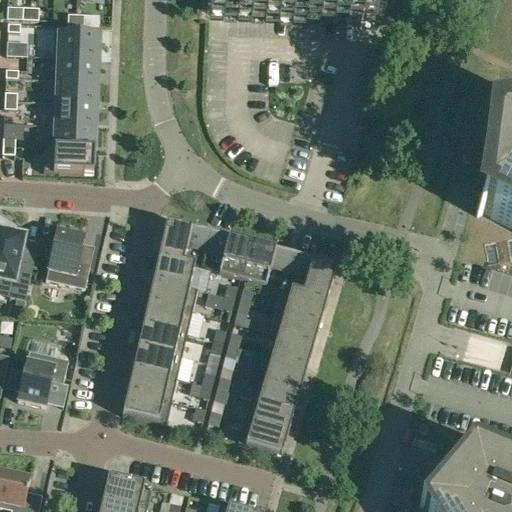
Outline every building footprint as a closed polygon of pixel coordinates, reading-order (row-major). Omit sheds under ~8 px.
[(206,0),(206,14),(209,14),(363,21),(363,22),(373,22),(376,22),(382,22),(388,0),(206,0)] [(30,24),(30,11),(22,11),(21,23),(30,24)] [(30,24),(38,24),(38,12),(30,11),(30,24)] [(67,30),(75,30),(75,18),(67,18),(67,30)] [(83,19),(75,18),(75,30),(83,31),(83,19)] [(7,27),(7,35),(19,36),(19,28),(7,27)] [(52,62),(57,62),(57,61),(97,63),(98,39),(53,37),(52,62)] [(96,85),(97,63),(57,61),(57,62),(56,84),(96,85)] [(5,82),(17,82),(17,74),(5,74),(5,82)] [(56,84),(55,106),(55,107),(95,108),(96,85),(56,84)] [(4,104),(16,105),(17,97),(4,96),(4,104)] [(16,105),(4,104),(4,112),(16,113),(16,105)] [(94,131),(95,108),(55,107),(55,106),(51,105),(49,130),(54,130),(54,129),(94,131)] [(53,152),(93,154),(94,131),(54,129),(54,130),(53,151),(53,152)] [(511,135),(501,137),(493,139),(488,134),(486,136),(492,140),(490,149),(487,169),(485,183),(482,205),(481,214),(475,217),(476,219),(482,215),(490,219),(491,220),(511,230),(511,135)] [(2,150),(14,151),(15,143),(2,142),(2,150)] [(14,151),(2,150),(2,158),(14,159),(14,151)] [(53,152),(53,151),(44,151),(43,175),(92,177),(93,154),(53,152)] [(166,226),(157,262),(194,270),(194,269),(182,266),(186,249),(205,254),(209,236),(166,226)] [(0,283),(12,286),(9,301),(24,304),(33,264),(19,262),(23,244),(24,239),(0,234),(0,283)] [(34,259),(50,263),(45,284),(84,293),(89,270),(78,267),(82,248),(83,241),(56,235),(54,244),(38,240),(36,247),(34,259)] [(229,242),(209,236),(205,254),(223,258),(218,277),(242,283),(251,247),(229,242)] [(251,247),(242,283),(265,289),(270,271),(288,275),(293,258),(273,253),(251,247)] [(302,299),(326,306),(336,271),(293,258),(288,275),(307,280),(302,299)] [(152,284),(196,294),(197,293),(189,291),(194,270),(157,262),(152,284)] [(152,284),(147,306),(191,317),(196,294),(152,284)] [(224,300),(234,303),(237,291),(227,289),(224,300)] [(242,293),(239,304),(249,307),(252,295),(242,293)] [(276,315),(319,328),(326,306),(302,299),(290,295),(284,316),(276,314),(276,315)] [(234,303),(224,300),(221,312),(231,314),(234,303)] [(246,319),(249,307),(239,304),(236,316),(246,319)] [(142,329),(186,339),(191,317),(147,306),(142,329)] [(319,328),(276,315),(269,337),(313,350),(319,328)] [(142,329),(137,351),(181,361),(186,339),(142,329)] [(216,333),(213,345),(222,347),(225,335),(216,333)] [(228,349),(238,351),(241,339),(231,337),(228,349)] [(306,371),(313,350),(269,337),(269,338),(277,340),(271,360),(263,358),(263,359),(306,371)] [(0,338),(0,350),(10,352),(12,341),(0,338)] [(219,359),(222,347),(213,345),(210,356),(219,359)] [(235,363),(238,351),(228,349),(225,360),(235,363)] [(132,373),(176,383),(181,361),(137,351),(132,373)] [(28,355),(17,405),(44,411),(50,385),(62,388),(67,364),(28,355)] [(0,383),(3,384),(8,360),(0,358),(0,383)] [(257,381),(300,393),(306,371),(263,359),(257,381)] [(127,395),(171,405),(176,383),(132,373),(127,395)] [(211,391),(214,379),(204,377),(201,389),(211,391)] [(219,381),(216,393),(226,395),(229,384),(219,381)] [(300,393),(257,381),(250,402),(294,415),(300,393)] [(211,391),(201,389),(198,400),(208,403),(211,391)] [(223,407),(226,395),(216,393),(213,404),(223,407)] [(127,395),(122,419),(166,429),(171,405),(127,395)] [(244,424),(287,437),(294,415),(250,402),(244,424)] [(205,414),(195,411),(192,423),(202,426),(205,414)] [(208,427),(217,430),(220,418),(211,415),(208,427)] [(244,424),(237,447),(281,460),(287,437),(244,424)] [(511,511),(511,466),(480,453),(480,454),(472,450),(472,447),(470,447),(471,451),(465,457),(428,501),(423,507),(419,507),(419,509),(423,509),(424,511),(511,511)] [(29,482),(15,479),(0,476),(0,510),(6,511),(37,511),(40,501),(26,498),(29,482)] [(136,511),(146,511),(151,491),(107,481),(102,504),(136,511)]
